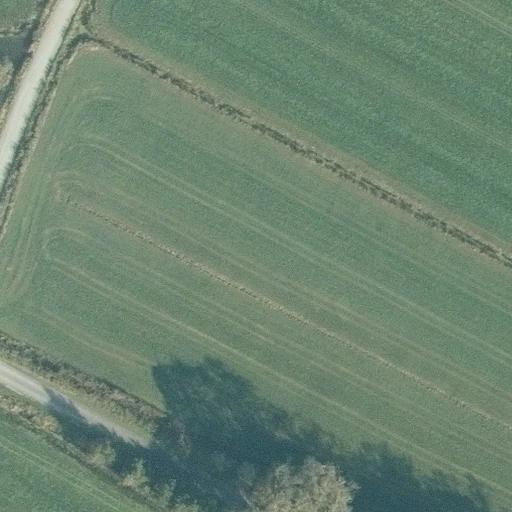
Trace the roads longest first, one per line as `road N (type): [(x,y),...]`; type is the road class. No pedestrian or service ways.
road 1 (residential): [(0,372),(263,511)]
road 2 (residential): [(69,0),(0,166)]
